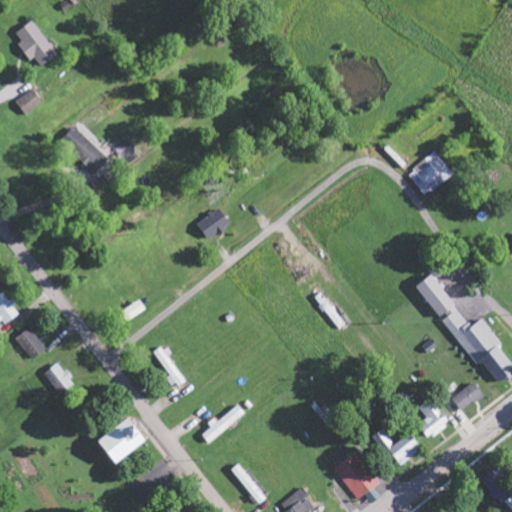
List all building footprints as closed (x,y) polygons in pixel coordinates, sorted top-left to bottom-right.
[(41,67),(57,57),(35,21),(16,33),(22,43),(19,44),(30,62),(37,59),(41,67)] [(44,103),(34,90),(17,104),(27,117),(44,103)] [(95,176),(110,159),(79,131),(64,147),(95,176)] [(408,175),(427,198),(455,175),(436,153),(408,175)] [(232,226),(220,209),(198,225),(210,241),(232,226)] [(417,287),(442,321),(443,320),(476,366),(482,361),(499,386),(511,377),(511,363),(501,348),(503,346),(484,320),(472,328),(433,275),(417,287)] [(21,316),(6,293),(0,296),(0,320),(4,327),(21,316)] [(17,339),(34,361),(48,349),(31,328),(17,339)] [(155,355),(177,387),(187,381),(165,348),(155,355)] [(46,374),(61,395),(76,384),(60,363),(46,374)] [(453,400),(463,413),(484,396),(474,384),(453,400)] [(419,409),(428,419),(419,427),(430,440),(451,424),(431,400),(419,409)] [(212,427),(213,428),(203,437),(211,445),(246,414),(238,405),(212,427)] [(115,466),(145,441),(127,419),(97,443),(115,466)] [(397,468),(422,453),(410,435),(394,446),(384,431),(376,435),(397,468)] [(381,484),(357,452),(335,469),(359,501),(381,484)] [(232,471),(260,505),(267,499),(239,465),(232,471)] [(509,511),(511,510),(511,489),(499,470),(484,479),(505,511),(509,511)] [(311,511),(317,508),(302,489),(283,504),(288,511),(311,511)]
